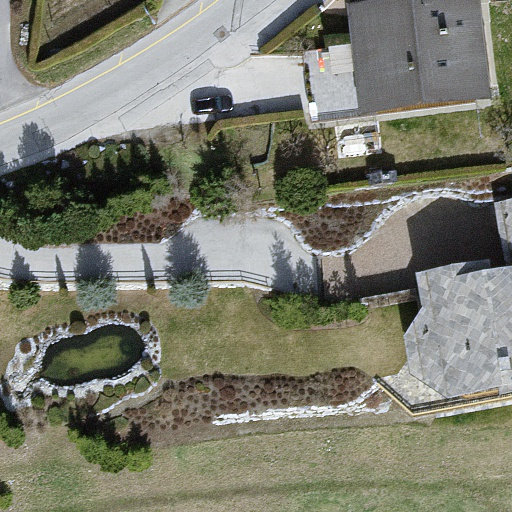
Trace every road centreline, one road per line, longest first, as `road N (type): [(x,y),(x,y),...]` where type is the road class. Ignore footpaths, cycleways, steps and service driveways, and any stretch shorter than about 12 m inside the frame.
road 1 (residential): [(0,143),(137,89),(265,0)]
road 2 (unknown): [(6,140),(0,0)]
